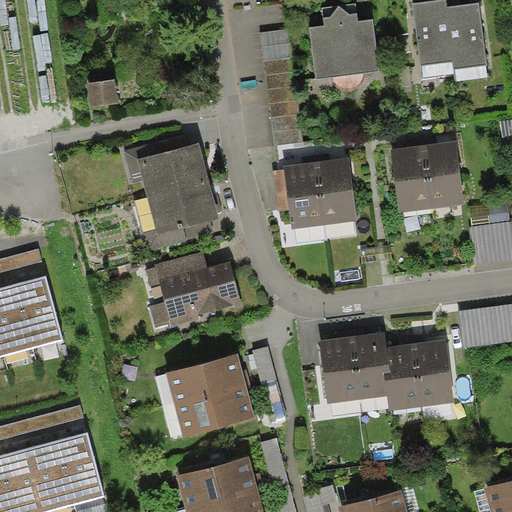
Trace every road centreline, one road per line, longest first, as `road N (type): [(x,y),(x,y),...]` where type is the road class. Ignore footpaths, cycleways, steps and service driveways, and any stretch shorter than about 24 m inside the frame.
road 1 (residential): [(291,294),(255,245),(212,0)]
road 2 (residential): [(302,511),(290,462),(293,413),(271,332),(291,294)]
road 3 (residential): [(511,276),(324,302),(291,294)]
